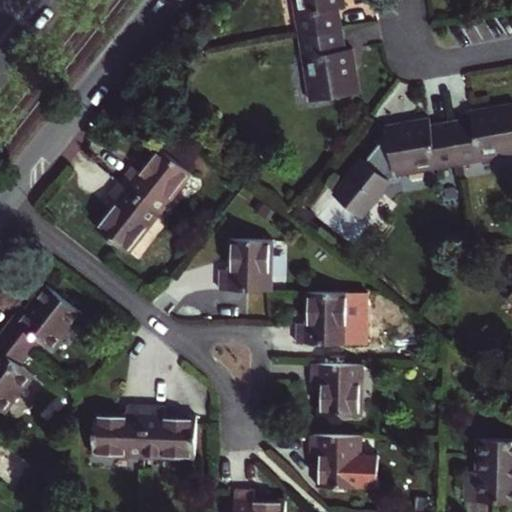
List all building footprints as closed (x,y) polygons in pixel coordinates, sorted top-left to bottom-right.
[(296,13),(299,36),(343,28),(340,8),(343,8),(341,0),(297,0),(299,13),(296,13)] [(307,56),(313,100),(360,92),(356,66),(353,67),(350,49),(346,49),(343,28),(299,36),(303,57),(307,56)] [(472,116),(452,120),(460,164),(464,163),(481,160),(481,157),(511,151),(511,103),(490,107),(490,110),(472,112),(472,116)] [(386,124),(393,172),(437,164),(438,168),(456,164),(460,164),(452,120),(431,124),(431,119),(412,122),(412,120),(386,124)] [(133,166),(121,181),(161,212),(192,172),(161,147),(142,172),(133,166)] [(131,252),(161,212),(121,181),(109,196),(118,202),(98,227),(131,252)] [(220,269),(220,288),(271,290),(272,239),(233,238),(231,269),(220,269)] [(23,305),(3,331),(32,353),(41,341),(53,350),(82,312),(46,285),(27,308),(23,305)] [(349,292),(309,291),(308,322),(297,321),(296,341),(348,342),(349,292)] [(22,366),(32,353),(3,331),(0,334),(0,408),(5,412),(34,375),(22,366)] [(363,362),(312,361),(312,382),(321,382),(321,413),(362,414),(363,362)] [(96,453),(147,454),(148,403),(128,403),(128,415),(96,414),(96,453)] [(166,404),(148,403),(147,454),(197,455),(198,416),(166,415),(166,404)] [(361,435),(310,433),(310,454),(320,454),(320,485),(360,486),(361,435)] [(479,470),(465,470),(465,501),(511,501),(511,438),(479,438),(479,470)] [(234,511),(286,511),(287,498),(256,498),(255,487),(235,487),(234,511)]
